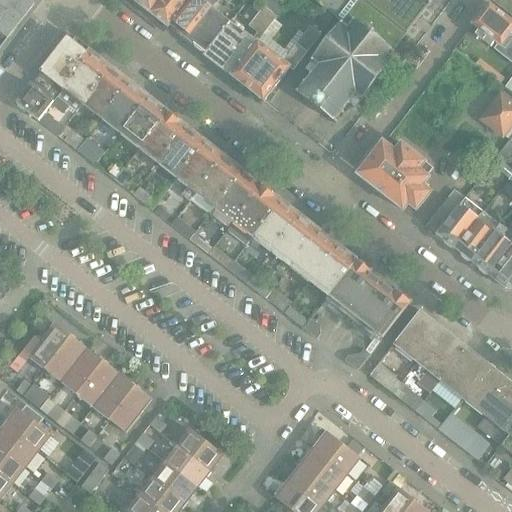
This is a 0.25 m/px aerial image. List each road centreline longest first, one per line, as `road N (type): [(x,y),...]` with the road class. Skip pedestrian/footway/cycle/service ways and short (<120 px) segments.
road 1 (residential): [(0,216),(269,430),(311,378)]
road 2 (residential): [(311,378),(0,139)]
road 3 (residential): [(69,4),(322,199)]
road 4 (residential): [(475,0),(322,199)]
road 5 (residential): [(322,199),(511,346)]
road 6 (residential): [(311,378),(330,382),(500,511)]
